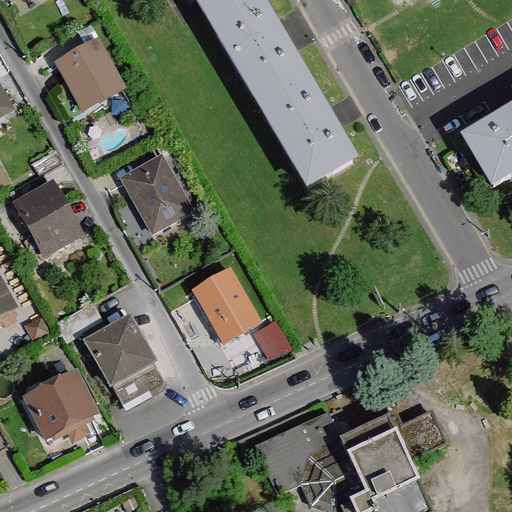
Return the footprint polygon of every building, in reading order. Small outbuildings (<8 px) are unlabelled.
[(194,0),(309,192),(351,167),(333,137),(340,132),(334,121),(328,111),(321,116),(284,55),(291,51),(285,40),(278,30),(272,34),(251,0),(194,0)] [(96,45),(59,66),(62,73),(84,112),(122,91),(96,45)] [(511,119),(469,145),(497,192),(511,182),(511,119)] [(162,163),(124,185),(154,236),(191,214),(162,163)] [(80,239),(52,187),(16,207),(44,258),(80,239)] [(231,277),(197,296),(225,345),(259,326),(231,277)] [(0,318),(13,312),(0,288),(0,318)] [(93,306),(56,326),(66,344),(103,324),(93,306)] [(152,366),(129,325),(88,348),(112,389),(152,366)] [(157,373),(116,395),(124,408),(164,386),(157,373)] [(27,403),(47,443),(96,419),(77,379),(27,403)] [(330,417),(257,450),(279,498),(304,487),(314,508),(323,511),(429,511),(416,481),(411,470),(415,462),(447,448),(433,417),(402,430),(397,421),(342,447),(330,417)]
